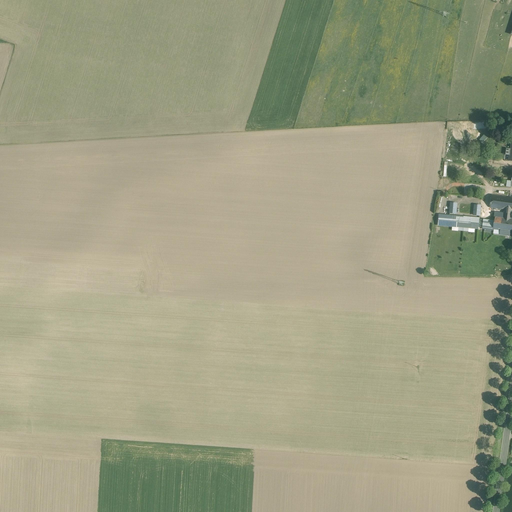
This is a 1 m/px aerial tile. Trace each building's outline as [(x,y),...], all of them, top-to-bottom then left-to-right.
[(483,143),(488,138),(484,135),(479,139),(483,143)] [(504,209),(511,210),(511,208),(511,197),(492,195),(491,207),(504,209)] [(504,209),(503,218),(510,219),(511,210),(504,209)] [(463,231),(464,217),(439,215),(438,225),(458,227),(458,231),(463,231)] [(478,229),(479,219),(464,217),(463,231),(469,231),(469,228),(478,229)] [(494,229),(511,231),(511,219),(510,219),(503,218),(495,217),(495,221),(494,229)] [(494,229),(495,221),(483,220),(482,227),(494,229)]
